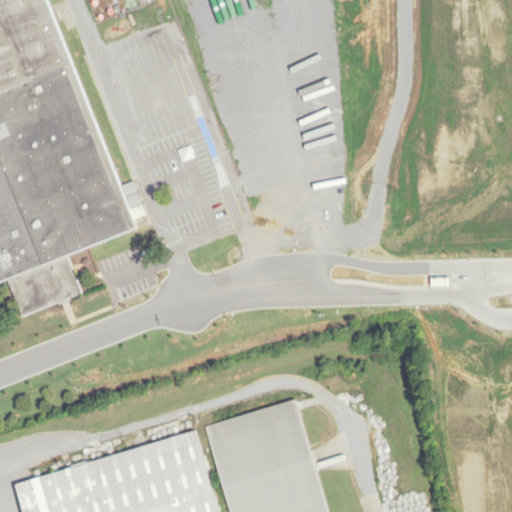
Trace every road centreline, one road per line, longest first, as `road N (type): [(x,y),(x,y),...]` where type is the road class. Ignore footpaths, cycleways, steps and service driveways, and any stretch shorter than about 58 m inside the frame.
road 1 (residential): [(0,373),(183,301),(269,277),(322,274)]
road 2 (residential): [(183,301),(166,239),(67,0)]
road 3 (residential): [(319,247),(369,222),(403,91),(403,0)]
road 4 (residential): [(322,274),(342,292),(359,294),(491,290),(511,281)]
road 5 (residential): [(511,270),(345,261),(322,274)]
